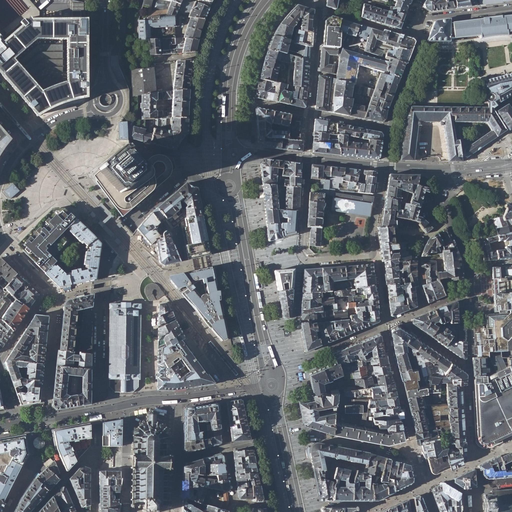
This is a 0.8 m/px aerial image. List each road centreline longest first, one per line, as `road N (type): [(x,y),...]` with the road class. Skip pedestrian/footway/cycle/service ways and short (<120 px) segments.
road 1 (residential): [(219,187),(178,176),(113,241),(101,304),(95,456)]
road 2 (residential): [(219,394),(0,425)]
road 3 (residential): [(278,380),(237,190)]
road 4 (residential): [(227,195),(265,379)]
road 5 (residential): [(258,0),(226,75),(225,152)]
road 6 (residential): [(236,146),(236,76),(271,0)]
road 7 (residential): [(469,292),(440,168)]
road 8 (residential): [(303,511),(278,390)]
road 9 (residential): [(266,393),(292,511)]
